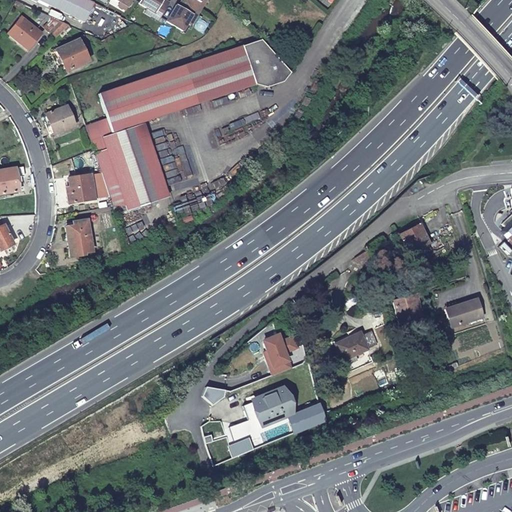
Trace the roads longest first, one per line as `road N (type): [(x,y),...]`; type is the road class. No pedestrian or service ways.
road 1 (trunk): [(509,0),(313,199),(219,268),(0,399)]
road 2 (trunk): [(0,438),(186,328),(281,260),(450,104)]
road 3 (residential): [(511,172),(470,176),(428,194),(211,362),(194,413),(208,465)]
road 4 (unclassified): [(511,404),(207,511)]
road 5 (residential): [(0,281),(26,265),(45,215),(34,144),(0,91)]
